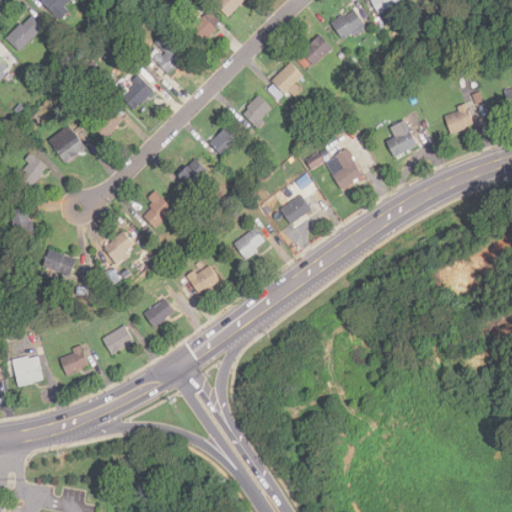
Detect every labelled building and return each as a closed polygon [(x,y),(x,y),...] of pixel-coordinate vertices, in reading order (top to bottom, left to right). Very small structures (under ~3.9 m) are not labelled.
[(71,0),(56,15),(43,3),(46,0),(71,0)] [(246,0),(229,17),(217,5),(221,0),(246,0)] [(378,16),(371,1),(372,0),(399,0),(401,3),(378,16)] [(343,41),(332,25),(344,17),(346,20),(355,13),(364,26),(343,41)] [(21,52),(8,39),(24,27),(33,18),(44,29),(21,52)] [(200,48),(188,35),(206,18),(218,31),(200,48)] [(130,33),(125,39),(120,35),(125,29),(130,33)] [(169,74),(151,54),(160,46),(155,41),(165,33),(188,58),(176,70),(175,68),(169,74)] [(314,66),(303,53),(322,37),(333,50),(314,66)] [(387,54),(382,56),(379,50),(384,47),(387,54)] [(0,87),(0,57),(8,65),(5,69),(11,76),(0,87)] [(95,73),(89,67),(94,62),(100,68),(95,73)] [(286,95),(273,81),(291,64),(305,78),(286,95)] [(135,111),(124,99),(137,86),(133,82),(139,77),(155,93),(135,111)] [(284,99),(279,103),(269,93),(274,88),(284,99)] [(476,107),(473,97),(481,95),(484,105),(476,107)] [(305,101),(310,96),(313,98),(309,104),(305,101)] [(260,130),(245,116),(248,109),(260,97),(273,109),(263,121),(266,124),(260,130)] [(19,115),(15,110),(22,105),(26,110),(19,115)] [(451,136),(446,118),(460,114),(458,109),(467,106),(474,126),(467,128),(468,131),(451,136)] [(107,140),(95,128),(113,110),(125,122),(107,140)] [(304,120),(300,124),(291,115),(293,112),(296,116),(298,114),(304,120)] [(0,138),(0,119),(10,129),(0,138)] [(389,141),(403,133),(398,123),(406,119),(419,144),(397,155),(389,141)] [(224,157),(212,144),(230,128),(242,140),(224,157)] [(331,138),(326,143),(319,135),(324,130),(331,138)] [(67,165),(56,150),(76,135),(87,150),(67,165)] [(32,190),(19,179),(31,164),(27,161),(32,155),(36,158),(40,152),(49,159),(45,165),(49,168),(32,190)] [(325,164),(347,152),(364,178),(343,191),(325,164)] [(325,164),(312,172),(308,161),(319,155),(325,164)] [(192,189),(180,177),(197,161),(209,173),(192,189)] [(156,229),(145,217),(153,209),(151,207),(161,197),(175,211),(156,229)] [(293,226),(282,211),(303,197),(314,212),(293,226)] [(18,243),(11,213),(27,209),(31,223),(38,238),(18,243)] [(247,261),(236,245),(257,230),(266,242),(257,249),(259,252),(247,261)] [(115,262),(106,248),(126,234),(135,247),(115,262)] [(156,242),(151,238),(154,234),(159,238),(156,242)] [(72,277),(46,268),(51,252),(78,262),(72,277)] [(148,261),(145,255),(151,252),(154,258),(148,261)] [(200,271),(197,266),(202,263),(205,267),(200,271)] [(201,294),(189,278),(195,273),(199,276),(211,267),(221,282),(206,290),(201,294)] [(89,297),(78,297),(79,289),(89,289),(89,297)] [(141,305),(142,308),(135,312),(132,306),(140,301),(141,305)] [(155,329),(145,316),(165,301),(175,314),(155,329)] [(114,356),(104,341),(125,328),(135,343),(114,356)] [(1,330),(11,329),(13,340),(2,342),(1,330)] [(69,377),(62,361),(75,355),(73,351),(82,347),(90,367),(69,377)] [(13,359),(30,355),(30,358),(38,356),(44,380),(19,386),(13,359)]
